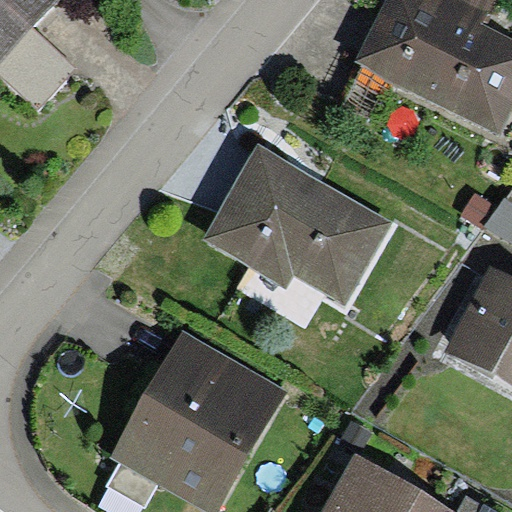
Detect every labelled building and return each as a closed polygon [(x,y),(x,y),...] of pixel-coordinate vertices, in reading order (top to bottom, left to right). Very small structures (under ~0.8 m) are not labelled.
[(50,0),(0,0),(0,66),(37,100),(61,73),(21,36),(52,1),(50,0)] [(361,74),(485,138),(511,86),(511,53),(470,32),(484,5),(474,0),(428,0),(422,12),(400,1),(361,74)] [(334,303),(373,236),(257,168),(210,246),(279,287),(286,274),(334,303)] [(511,302),(486,290),(450,362),(511,392),(511,302)] [(187,354),(124,459),(208,509),(271,403),(187,354)] [(407,511),(351,479),(332,511),(407,511)]
